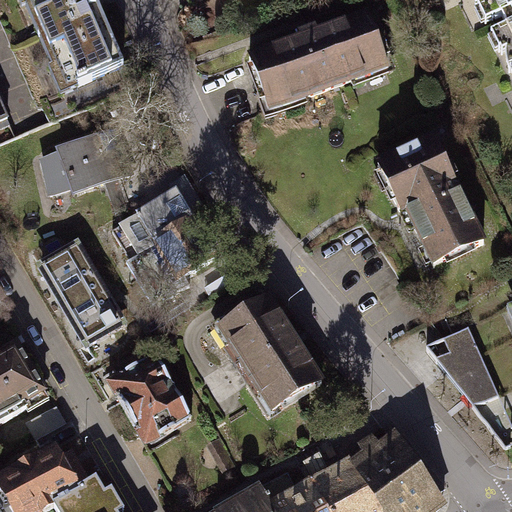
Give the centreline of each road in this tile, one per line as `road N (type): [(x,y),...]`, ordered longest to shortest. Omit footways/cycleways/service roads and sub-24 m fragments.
road 1 (residential): [(142,0),(239,206),(492,510)]
road 2 (residential): [(150,511),(0,256)]
